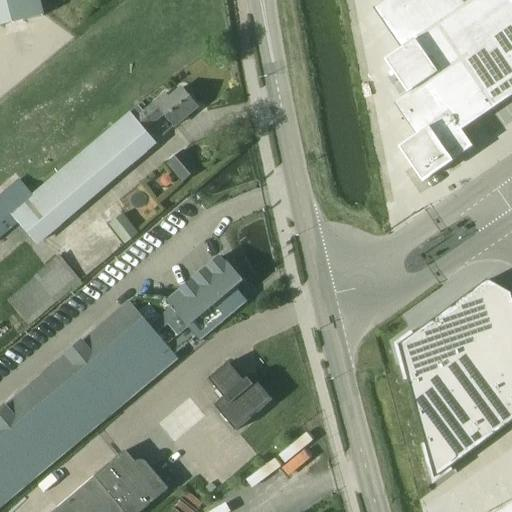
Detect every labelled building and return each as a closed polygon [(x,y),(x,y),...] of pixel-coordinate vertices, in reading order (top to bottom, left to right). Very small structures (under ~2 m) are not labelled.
[(0,0),(0,28),(44,17),(39,0),(0,0)] [(511,0),(388,0),(373,10),(402,51),(387,62),(409,95),(394,105),(416,138),(400,149),(407,159),(423,183),(473,149),(462,132),(511,98),(511,0)] [(158,145),(145,130),(165,114),(175,127),(200,107),(183,87),(170,97),(168,94),(144,113),(140,108),(132,114),(130,113),(33,195),(19,179),(0,195),(0,238),(18,223),(39,247),(158,145)] [(167,165),(182,183),(200,169),(184,151),(167,165)] [(110,226),(126,246),(139,236),(123,216),(110,226)] [(29,327),(82,283),(59,256),(33,278),(34,279),(8,302),(29,327)] [(0,412),(0,507),(246,303),(235,290),(243,283),(221,258),(169,302),(166,299),(142,319),(129,304),(0,412)] [(488,281),(399,347),(435,481),(511,423),(511,296),(511,295),(488,281)] [(236,432),(273,401),(257,383),(254,386),(248,379),(244,382),(229,364),(209,381),(225,399),(215,407),(236,432)] [(126,451),(54,511),(141,511),(168,489),(149,466),(146,462),(142,462),(137,462),(136,463),(126,451)] [(511,511),(511,501),(492,511),(511,511)]
